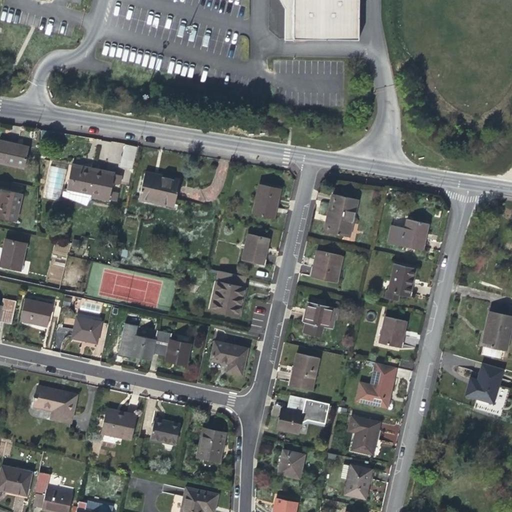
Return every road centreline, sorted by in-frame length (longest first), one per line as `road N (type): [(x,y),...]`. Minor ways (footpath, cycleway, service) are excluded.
road 1 (residential): [(392,511),(468,188)]
road 2 (tertiary): [(0,105),(313,162)]
road 3 (residential): [(0,348),(254,407)]
road 4 (residential): [(313,162),(254,407)]
road 5 (tertiary): [(313,162),(468,188)]
